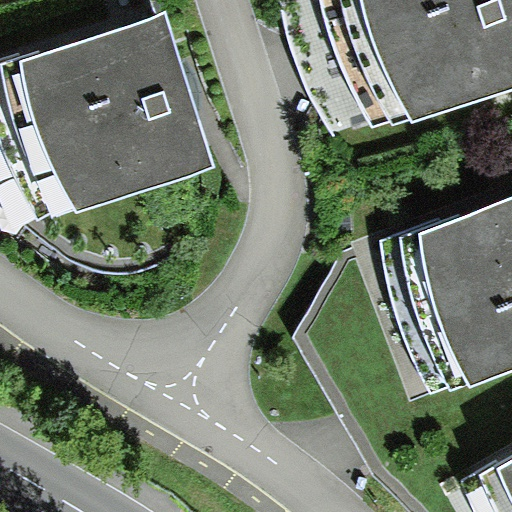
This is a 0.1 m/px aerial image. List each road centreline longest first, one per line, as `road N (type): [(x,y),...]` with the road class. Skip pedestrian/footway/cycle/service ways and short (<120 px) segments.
road 1 (residential): [(163,390),(228,314),(265,231),(263,117),(220,0)]
road 2 (residential): [(163,390),(328,511)]
road 3 (residential): [(0,284),(163,390)]
